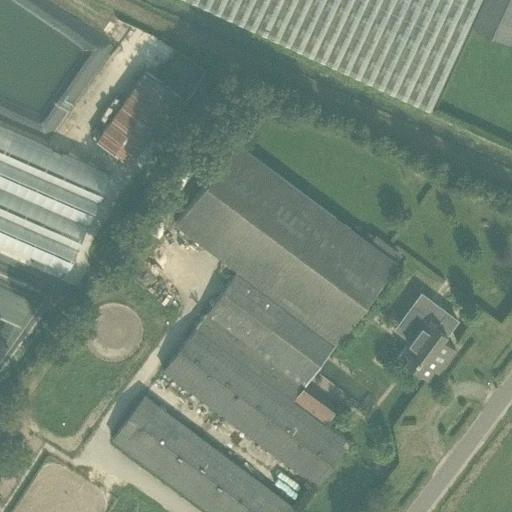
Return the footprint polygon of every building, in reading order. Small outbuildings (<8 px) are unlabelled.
[(475,8),(479,0),(478,0),(190,0),(429,109),(475,8)] [(511,0),(482,0),(482,1),(479,0),(475,8),(479,10),(471,27),(473,28),(506,43),(508,44),(511,36),(511,0)] [(143,71),(95,139),(129,163),(177,95),(143,71)] [(309,484),(314,488),(348,443),(291,400),(395,261),(234,142),(174,222),(220,257),(237,269),(163,370),(312,481),(309,484)] [(0,362),(38,308),(47,285),(0,268),(0,362)] [(411,366),(427,378),(438,361),(443,365),(455,348),(435,334),(439,328),(425,317),(401,350),(415,361),(411,366)] [(211,511),(296,511),(298,510),(143,396),(112,438),(211,511)]
